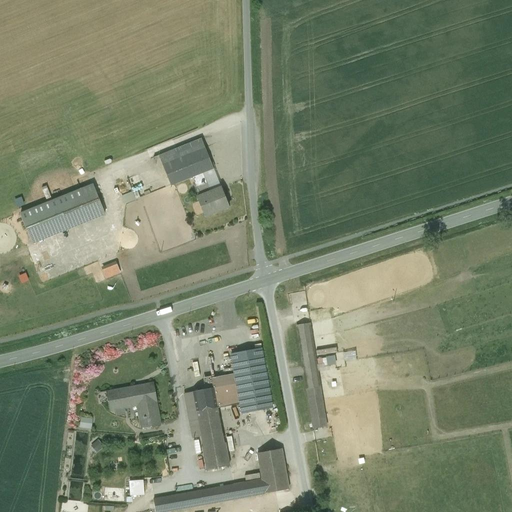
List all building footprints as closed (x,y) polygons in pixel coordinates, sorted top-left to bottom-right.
[(202,140),(159,157),(171,186),(192,178),(213,169),(202,140)] [(213,169),(192,178),(199,197),(221,188),(213,169)] [(139,189),(142,188),(139,177),(130,179),(134,198),(141,197),(139,189)] [(93,185),(21,214),(33,244),(105,215),(93,185)] [(199,197),(197,198),(205,217),(229,207),(221,188),(199,197)] [(124,204),(135,200),(132,191),(121,195),(124,204)] [(117,263),(101,270),(105,279),(121,273),(117,263)] [(310,323),(297,325),(313,429),(327,427),(310,323)] [(261,349),(231,354),(243,413),(272,408),(261,349)] [(233,374),(212,378),(213,388),(214,388),(218,408),(239,404),(233,374)] [(153,384),(107,393),(110,410),(116,409),(117,415),(125,413),(124,408),(138,405),(142,428),(160,424),(156,402),(157,402),(153,384)] [(218,408),(214,388),(213,388),(193,392),(196,408),(188,410),(191,426),(200,425),(204,447),(202,447),(207,470),(229,466),(225,443),(224,443),(217,408),(218,408)] [(92,428),(93,418),(80,417),(79,427),(92,428)] [(91,445),(97,452),(104,446),(98,439),(91,445)] [(263,480),(154,500),(156,511),(163,511),(289,489),(281,449),(258,453),(263,480)] [(143,480),(130,481),(131,496),(144,495),(143,480)]
